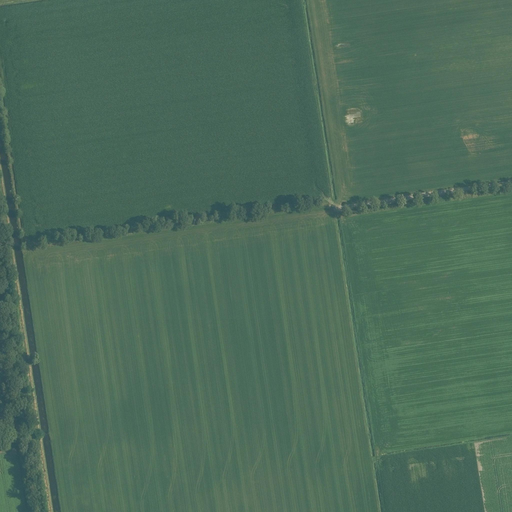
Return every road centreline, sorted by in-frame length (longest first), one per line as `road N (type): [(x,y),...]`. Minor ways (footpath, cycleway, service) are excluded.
road 1 (track): [(47,249),(511,181)]
road 2 (track): [(0,180),(50,511)]
